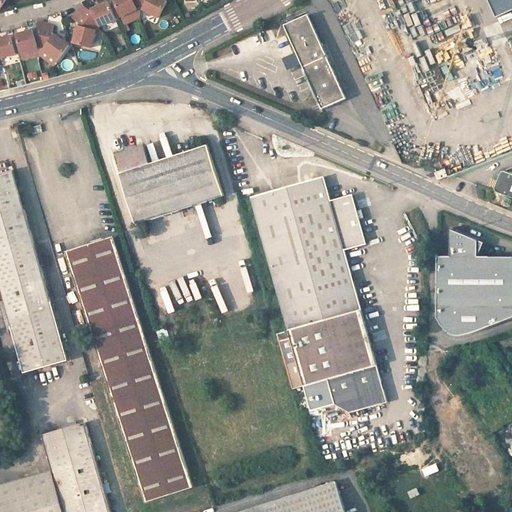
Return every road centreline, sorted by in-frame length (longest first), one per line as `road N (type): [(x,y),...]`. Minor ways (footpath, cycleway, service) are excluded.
road 1 (residential): [(511,225),(190,86)]
road 2 (tertiary): [(144,64),(0,107)]
